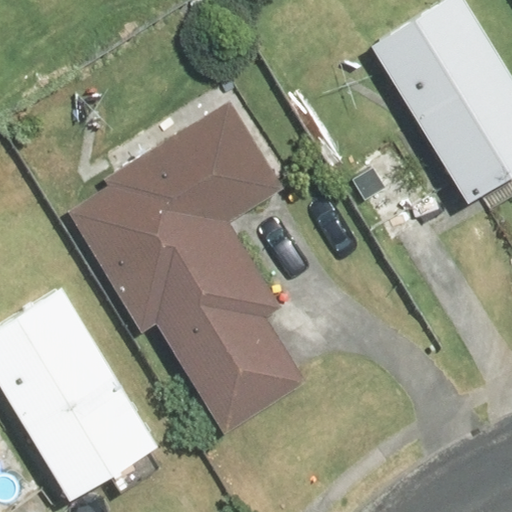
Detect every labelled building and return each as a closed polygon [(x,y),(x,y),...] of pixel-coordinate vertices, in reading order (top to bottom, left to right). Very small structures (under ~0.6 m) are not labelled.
[(511,56),(475,0),(435,0),(376,38),(477,194),(511,171),(511,56)] [(114,178),(72,204),(147,324),(162,315),(232,426),(312,376),(272,311),(287,302),(235,218),(287,186),(229,94),(109,169),(114,178)] [(446,216),(399,146),(357,174),(404,244),(446,216)] [(67,279),(0,320),(0,361),(80,491),(165,438),(67,279)] [(19,511),(54,489),(9,421),(0,427),(0,510),(1,511),(19,511)]
